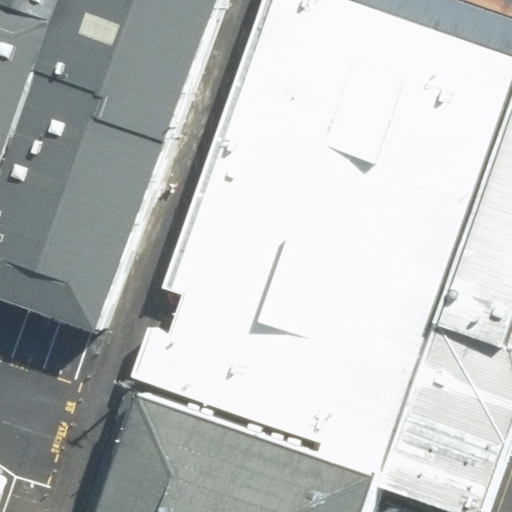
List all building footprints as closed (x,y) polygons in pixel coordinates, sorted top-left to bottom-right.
[(212,0),(0,0),(0,315),(85,340),(212,0)] [(511,94),(511,61),(335,0),(264,0),(137,396),(377,477),(511,94)] [(511,319),(511,94),(377,477),(373,489),(437,511),(480,511),(511,428),(511,388),(503,346),(511,319)] [(511,319),(503,346),(511,388),(511,319)] [(377,477),(137,396),(97,511),(365,511),(373,489),(377,477)]
